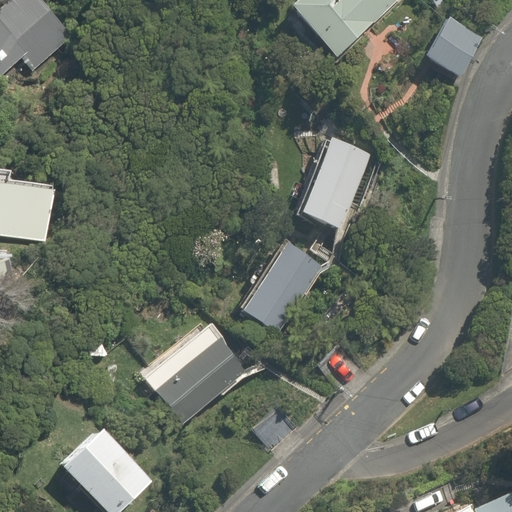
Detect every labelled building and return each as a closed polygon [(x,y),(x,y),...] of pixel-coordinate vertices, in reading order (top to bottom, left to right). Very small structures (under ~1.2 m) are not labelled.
[(26,78),(66,37),(28,0),(0,0),(0,82),(15,67),(26,78)] [(330,62),(392,0),(286,0),(277,9),(330,62)] [(472,42),(425,21),(407,62),(454,83),(472,42)] [(358,157),(313,140),(282,218),(327,236),(358,157)] [(308,271),(266,249),(227,322),(269,345),(308,271)] [(230,380),(198,340),(134,392),(166,432),(230,380)] [(105,511),(134,482),(80,431),(44,469),(89,511),(105,511)] [(511,511),(511,489),(453,511),(511,511)]
